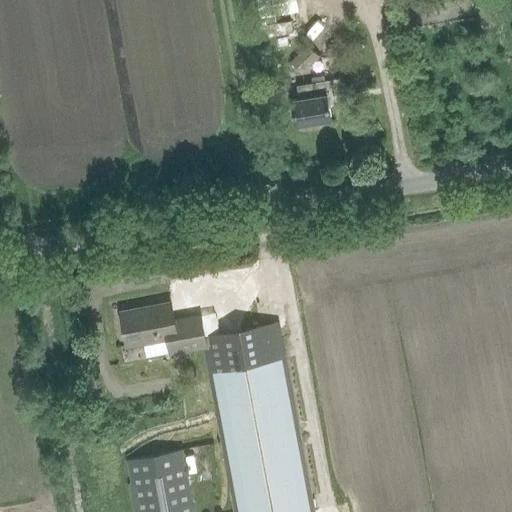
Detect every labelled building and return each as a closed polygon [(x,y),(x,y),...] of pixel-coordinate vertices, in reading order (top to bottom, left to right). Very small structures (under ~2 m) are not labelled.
[(302,73),(319,55),(307,44),(290,62),(302,73)] [(331,120),(329,104),(333,104),(330,80),(324,81),(324,77),(311,79),(312,83),(297,86),(299,98),(291,99),(296,125),(331,120)] [(175,353),(204,347),(207,347),(206,338),(201,315),(175,320),(171,302),(120,311),(127,347),(166,339),(169,354),(175,353)] [(207,347),(204,347),(235,511),(313,511),(278,324),(206,338),(207,347)] [(193,511),(182,448),(127,459),(136,511),(193,511)]
